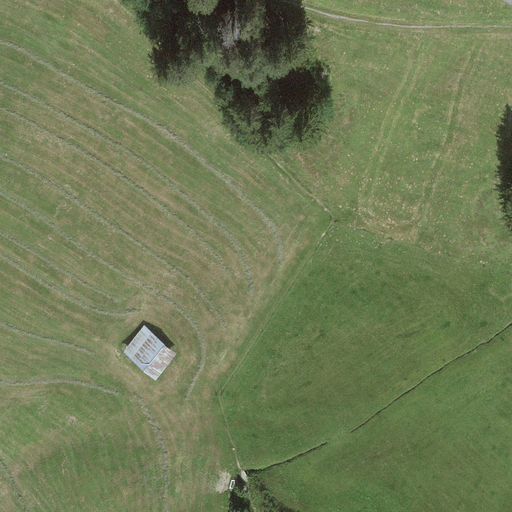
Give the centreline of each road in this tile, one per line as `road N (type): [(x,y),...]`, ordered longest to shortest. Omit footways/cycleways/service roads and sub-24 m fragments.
road 1 (track): [(110,0),(121,21),(246,110),(343,217),(237,398),(270,511)]
road 2 (track): [(511,28),(398,26),(315,0)]
